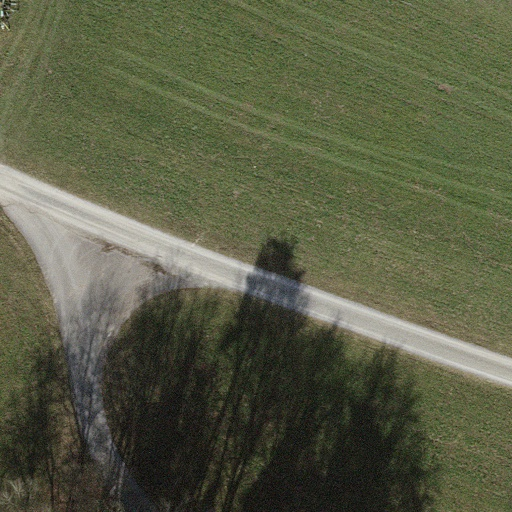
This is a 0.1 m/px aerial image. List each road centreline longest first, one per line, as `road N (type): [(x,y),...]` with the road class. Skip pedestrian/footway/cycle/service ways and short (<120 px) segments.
road 1 (track): [(86,216),(511,373)]
road 2 (track): [(146,511),(114,469),(92,412),(82,339),(86,216)]
